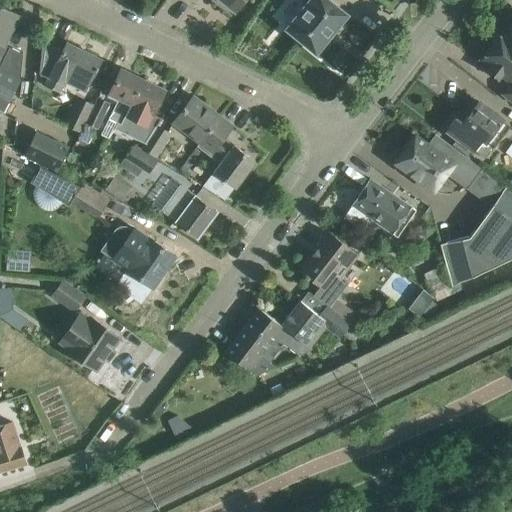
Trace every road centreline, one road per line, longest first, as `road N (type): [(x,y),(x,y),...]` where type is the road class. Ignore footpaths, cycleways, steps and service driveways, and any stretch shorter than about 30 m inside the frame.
road 1 (residential): [(101,450),(349,135)]
road 2 (residential): [(349,135),(76,0)]
road 3 (residential): [(349,135),(454,0)]
